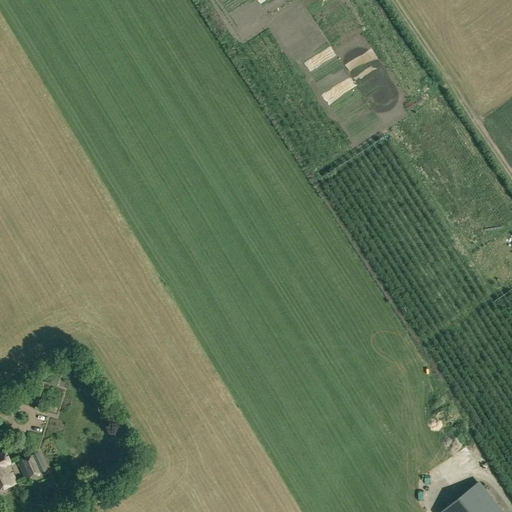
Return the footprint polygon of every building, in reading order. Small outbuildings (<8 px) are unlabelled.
[(503,262),(509,272),(511,270),(511,251),(510,247),(501,253),(505,261),(503,262)] [(419,373),(379,404),(390,418),(396,413),(391,406),(424,380),(419,373)] [(0,419),(2,424),(12,420),(8,411),(0,414),(0,419)] [(0,453),(0,489),(16,483),(13,475),(13,476),(11,473),(12,473),(9,465),(11,464),(5,451),(0,453)] [(17,461),(25,480),(46,470),(38,452),(17,461)] [(441,511),(503,511),(480,482),(441,511)]
